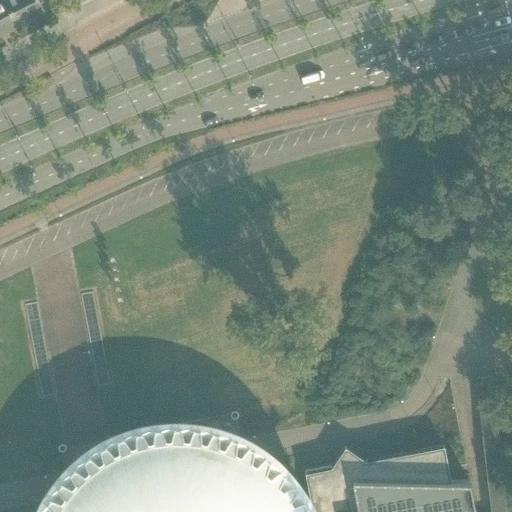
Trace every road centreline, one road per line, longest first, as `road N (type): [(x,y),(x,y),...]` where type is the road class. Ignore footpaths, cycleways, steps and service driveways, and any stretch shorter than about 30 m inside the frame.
road 1 (secondary): [(0,198),(122,141),(511,27)]
road 2 (secondary): [(317,0),(0,121)]
